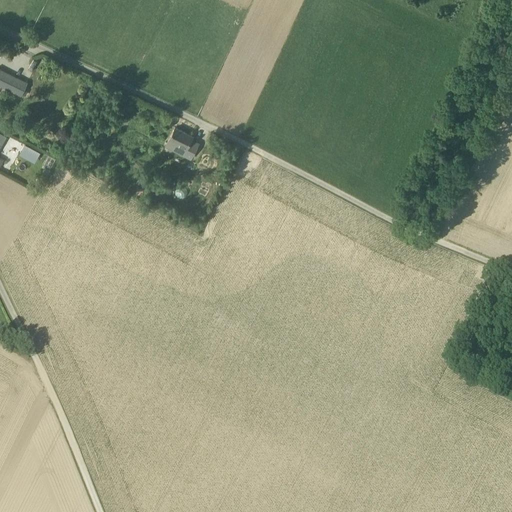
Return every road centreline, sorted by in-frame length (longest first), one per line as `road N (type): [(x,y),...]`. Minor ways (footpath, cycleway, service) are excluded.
road 1 (unclassified): [(511,271),(410,230),(0,30)]
road 2 (track): [(15,322),(98,511)]
